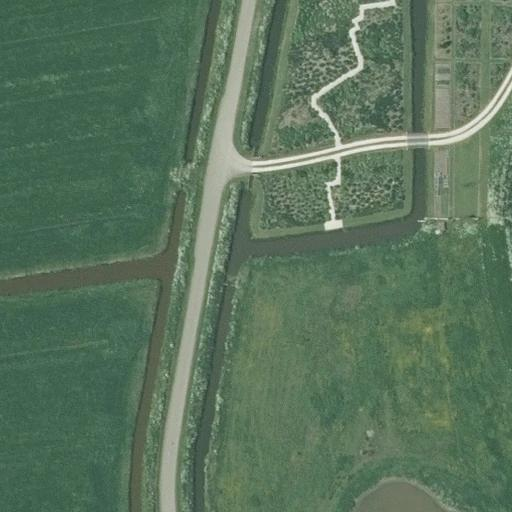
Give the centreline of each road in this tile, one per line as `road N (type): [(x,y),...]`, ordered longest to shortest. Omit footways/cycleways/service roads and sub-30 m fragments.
road 1 (unclassified): [(167,511),(170,442),(249,0)]
road 2 (track): [(219,164),(284,164),(368,143),(453,138),(489,113),(511,76)]
